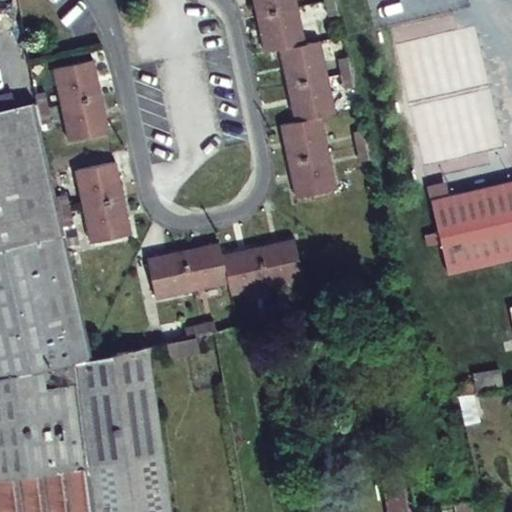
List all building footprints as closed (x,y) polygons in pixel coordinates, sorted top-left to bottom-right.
[(303,46),(293,0),(255,0),(267,53),(279,51),(294,122),(278,125),(294,197),(334,188),(319,117),(334,114),(319,42),(303,46)] [(482,150),(501,145),(493,112),(477,45),(451,42),(453,42),(395,35),(402,65),(402,71),(408,99),(422,95),(449,98),(454,121),(456,108),(482,111),(485,123),(482,150)] [(105,136),(90,64),(62,70),(77,142),(105,136)] [(77,142),(62,70),(52,72),(66,144),(77,142)] [(32,251),(22,253),(48,363),(92,352),(34,108),(16,112),(19,124),(0,127),(32,251)] [(0,127),(19,124),(16,112),(0,114),(0,372),(25,368),(48,363),(22,253),(32,251),(0,127)] [(126,237),(111,163),(81,168),(96,243),(126,237)] [(96,243),(81,168),(72,170),(88,245),(96,243)] [(511,183),(429,207),(449,279),(511,261),(511,183)] [(223,260),(220,248),(146,262),(154,300),(228,285),(230,299),(303,284),(296,246),(223,260)] [(141,348),(103,357),(116,459),(156,454),(141,348)] [(92,352),(48,363),(49,368),(61,366),(94,358),(92,352)] [(94,358),(61,366),(76,464),(116,459),(103,357),(94,358)] [(0,378),(1,378),(49,368),(48,363),(25,368),(0,372),(0,378)] [(1,378),(0,378),(0,511),(82,511),(76,464),(61,366),(49,368),(1,378)] [(501,394),(497,379),(470,385),(472,394),(465,396),(466,400),(501,394)] [(163,511),(156,454),(116,459),(123,511),(163,511)] [(82,511),(123,511),(116,459),(76,464),(82,511)] [(409,511),(404,474),(382,477),(387,511),(409,511)] [(447,491),(451,511),(463,511),(460,488),(447,491)]
